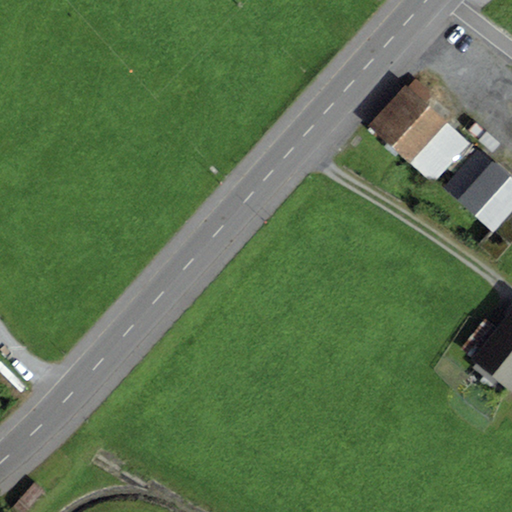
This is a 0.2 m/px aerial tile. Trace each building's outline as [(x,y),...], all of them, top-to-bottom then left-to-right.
[(415,80),(406,90),(413,96),(424,106),(430,99),(427,91),(415,80)] [(372,127),(379,133),(413,96),(406,90),(372,127)] [(379,133),(432,181),(466,144),(424,106),(413,96),(379,133)] [(479,244),(496,258),(511,240),(511,185),(477,154),(447,188),(493,229),(479,244)] [(478,361),(511,388),(511,387),(511,318),(500,333),(478,361)] [(462,349),(478,361),(500,333),(485,320),(462,349)]
